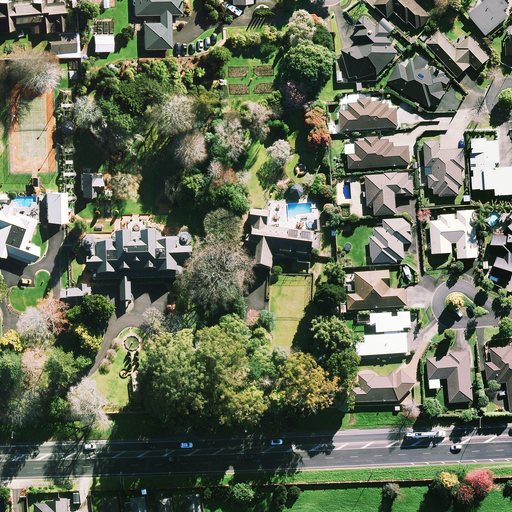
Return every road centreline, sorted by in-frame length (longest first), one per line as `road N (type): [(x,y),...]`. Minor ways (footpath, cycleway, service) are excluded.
road 1 (trunk): [(275,450),(0,458)]
road 2 (trunk): [(511,451),(300,460),(275,450)]
road 3 (trunk): [(275,450),(301,440),(511,431)]
road 4 (residential): [(508,314),(448,319),(439,298),(452,285),(490,305)]
